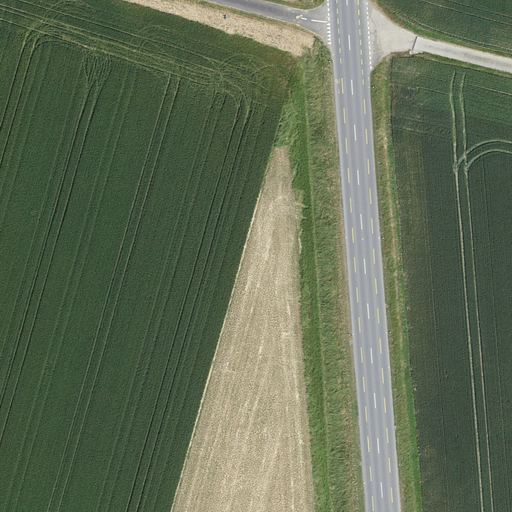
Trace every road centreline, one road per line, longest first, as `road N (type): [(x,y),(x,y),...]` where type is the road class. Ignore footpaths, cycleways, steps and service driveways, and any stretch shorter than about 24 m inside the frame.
road 1 (secondary): [(389,511),(349,0)]
road 2 (track): [(351,41),(511,78)]
